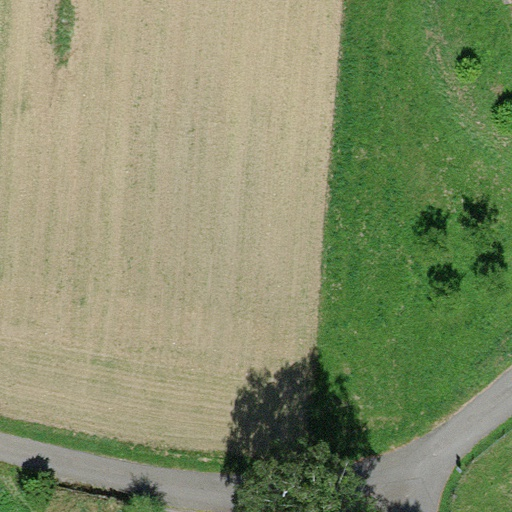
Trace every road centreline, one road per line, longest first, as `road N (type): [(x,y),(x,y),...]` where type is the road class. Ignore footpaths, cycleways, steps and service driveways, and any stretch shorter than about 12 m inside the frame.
road 1 (unclassified): [(0,447),(201,490),(414,464)]
road 2 (unclassified): [(414,464),(511,386)]
